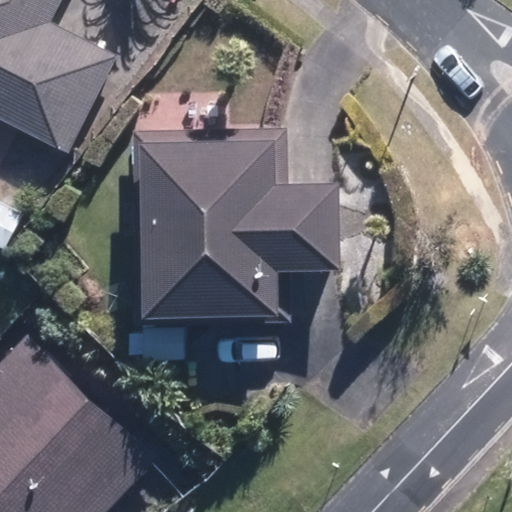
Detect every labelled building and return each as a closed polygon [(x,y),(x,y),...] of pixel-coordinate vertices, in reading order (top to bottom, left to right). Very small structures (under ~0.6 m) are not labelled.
[(0,0),(0,121),(17,130),(8,146),(39,162),(48,145),(64,153),(112,55),(45,23),(56,0),(0,0)] [(284,129),(130,129),(133,317),(200,317),(199,323),(286,321),(286,271),(334,270),(333,183),(284,182),(284,129)] [(0,202),(0,234),(13,210),(0,202)] [(136,360),(180,358),(179,327),(135,328),(136,360)] [(0,511),(97,511),(152,455),(34,342),(0,377),(0,511)]
